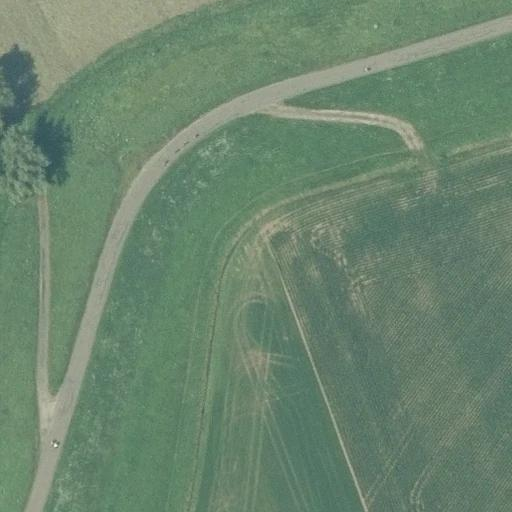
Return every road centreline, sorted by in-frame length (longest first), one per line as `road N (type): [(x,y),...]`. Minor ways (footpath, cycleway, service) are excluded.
road 1 (unclassified): [(32,511),(124,214),(187,137),(245,103),(511,22)]
road 2 (track): [(48,464),(41,194),(26,142)]
road 3 (track): [(417,152),(404,127),(388,120),(245,103)]
